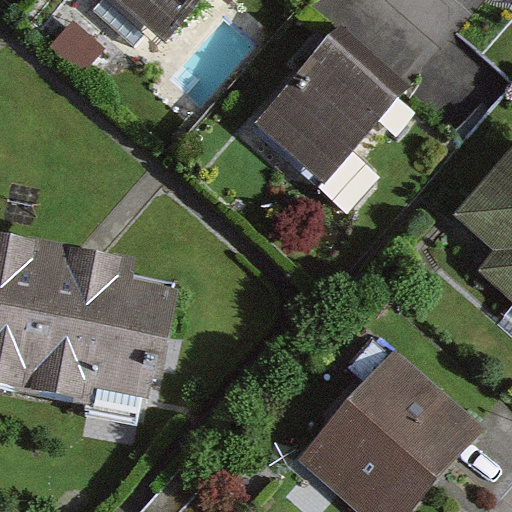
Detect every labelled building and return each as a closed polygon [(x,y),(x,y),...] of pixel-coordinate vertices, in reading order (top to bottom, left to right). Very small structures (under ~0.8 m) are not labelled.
[(106,0),(162,50),(207,0),(106,0)] [(320,197),(398,108),(328,47),(250,136),(320,197)] [(511,309),(511,157),(451,226),(492,262),(477,279),(511,309)] [(0,411),(79,423),(82,405),(154,416),(173,294),(0,267),(0,411)] [(352,511),(414,511),(482,429),(393,357),(301,470),(352,511)] [(238,511),(185,467),(145,511),(238,511)]
